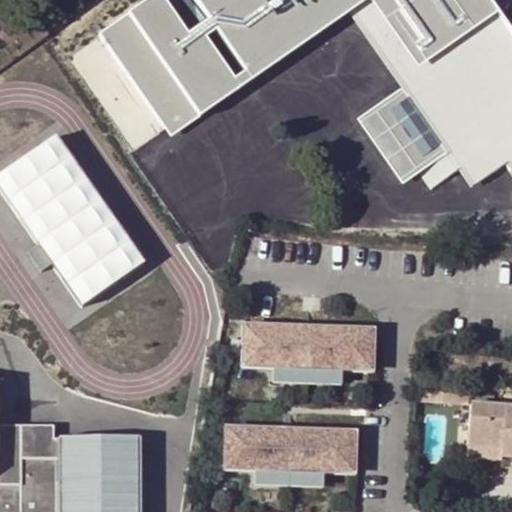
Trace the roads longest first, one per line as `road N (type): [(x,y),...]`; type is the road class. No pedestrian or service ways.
road 1 (residential): [(397,511),(403,288)]
road 2 (residential): [(250,274),(403,288)]
